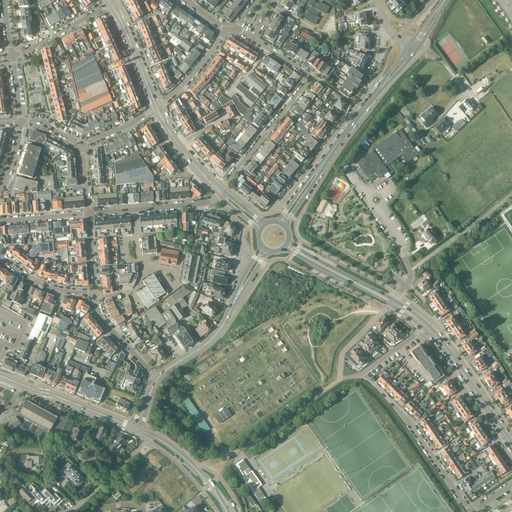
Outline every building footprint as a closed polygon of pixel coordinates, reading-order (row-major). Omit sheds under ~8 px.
[(62,0),(59,0),(62,3),(63,4),(62,6),(59,8),(61,10),(65,18),(70,15),(72,13),(71,10),(68,7),(67,6),(64,1),(63,1),(62,0)] [(85,0),(82,2),(81,3),(85,8),(85,7),(86,9),(94,3),(93,2),(93,1),(93,0),(85,0)] [(131,8),(131,9),(139,5),(138,2),(142,0),(143,1),(144,0),(136,0),(129,4),(129,5),(130,8),(131,8)] [(162,0),(159,5),(163,8),(169,0),(168,0),(162,0)] [(223,15),(230,21),(247,0),(235,0),(235,1),(231,6),(225,13),(223,15)] [(293,4),(285,0),(284,0),(284,2),(283,2),(281,4),(282,5),(285,6),(284,8),(288,10),(289,7),(292,8),(292,7),(294,5),(293,4)] [(311,23),(315,25),(318,19),(319,19),(316,17),(319,11),(322,13),(322,12),(325,14),(328,8),(329,8),(319,2),(318,4),(311,0),(308,6),(309,5),(312,7),(308,13),(308,12),(304,20),(304,19),(311,23)] [(492,0),(494,1),(494,2),(495,1),(496,4),(496,5),(497,6),(498,6),(498,7),(500,10),(502,13),(504,16),(506,18),(508,22),(509,23),(508,23),(510,25),(511,25),(511,26),(511,27),(511,28),(511,6),(507,0),(492,0)] [(168,1),(164,8),(162,11),(165,13),(165,12),(167,14),(174,5),(168,1)] [(406,6),(403,2),(396,7),(397,9),(398,12),(399,11),(400,12),(406,6)] [(133,13),(134,14),(142,10),(139,5),(131,9),(132,9),(131,10),(133,13)] [(293,12),(298,15),(301,9),(298,7),(294,5),(292,7),(295,9),(293,12)] [(146,8),(142,10),(134,14),(134,15),(135,18),(136,18),(136,19),(138,18),(139,20),(142,18),(141,17),(144,15),(143,12),(147,10),(149,12),(152,10),(149,6),(146,8)] [(173,15),(176,17),(181,11),(177,7),(173,12),(175,14),(173,15)] [(59,8),(54,11),(56,13),(60,21),(65,18),(61,10),(59,8)] [(186,14),(181,11),(176,17),(181,21),(186,14)] [(56,13),(50,16),(55,24),(60,21),(56,13)] [(162,24),(165,19),(167,18),(160,13),(159,14),(158,16),(159,17),(162,24)] [(186,24),(187,22),(190,17),(186,14),(181,21),(186,24)] [(274,19),(280,23),(283,18),(277,14),(274,19)] [(50,16),(45,19),(50,27),(55,24),(50,16)] [(195,21),(190,17),(187,22),(191,26),(195,21)] [(97,28),(98,28),(106,24),(105,22),(105,21),(104,19),(103,19),(95,22),(97,26),(96,26),(97,28)] [(140,27),(140,28),(148,24),(146,19),(138,23),(138,24),(139,27),(140,27)] [(271,24),(277,28),(280,23),(274,19),(271,24)] [(366,19),(355,21),(356,26),(357,25),(357,28),(367,26),(366,19)] [(200,24),(195,21),(191,26),(196,29),(200,24)] [(106,24),(98,28),(100,33),(108,29),(107,27),(108,27),(106,24)] [(142,33),(150,30),(152,29),(150,24),(148,24),(140,28),(140,29),(141,32),(142,33)] [(195,31),(199,34),(204,27),(200,24),(196,29),(195,31)] [(271,24),(268,29),(274,33),(277,28),(271,24)] [(177,26),(173,33),(177,36),(177,34),(181,28),(177,26)] [(206,28),(204,27),(199,34),(197,38),(198,39),(198,38),(199,39),(202,34),(205,36),(209,30),(206,28)] [(31,36),(31,28),(30,28),(22,29),(23,37),(24,37),(27,37),(27,36),(31,36)] [(312,35),(301,28),(298,34),(309,40),(312,35)] [(109,29),(108,29),(100,33),(101,36),(100,36),(101,38),(102,38),(110,34),(109,32),(110,32),(109,29)] [(267,40),(273,43),(275,39),(272,37),(274,33),(268,29),(264,36),(268,38),(267,40)] [(78,31),(76,32),(80,40),(83,39),(85,43),(87,42),(81,30),(79,31),(78,31)] [(144,37),(144,38),(152,35),(150,30),(142,33),(142,34),(143,37),(144,37)] [(209,30),(205,36),(204,37),(209,41),(211,39),(210,38),(214,34),(212,33),(212,32),(209,30)] [(176,46),(179,44),(188,51),(193,45),(190,43),(184,38),(181,41),(181,40),(169,31),(167,36),(171,39),(169,42),(176,46)] [(71,35),(77,45),(78,48),(83,45),(80,40),(76,32),(73,34),(71,35)] [(355,33),(355,37),(358,37),(357,43),(368,44),(369,38),(368,38),(368,34),(361,33),(359,33),(355,33)] [(111,34),(110,34),(102,38),(103,40),(103,41),(104,43),(112,39),(112,37),(111,34)] [(66,37),(71,45),(73,44),(74,46),(75,46),(77,45),(71,35),(69,36),(66,37)] [(154,40),(152,35),(144,38),(144,39),(145,42),(146,43),(154,40)] [(71,45),(66,37),(63,39),(63,40),(61,41),(67,50),(72,48),(71,45)] [(228,37),(225,43),(226,44),(225,45),(230,48),(235,40),(233,39),(231,37),(231,38),(230,37),(229,38),(228,37)] [(113,39),(112,39),(104,43),(106,46),(101,48),(102,49),(101,49),(101,50),(107,48),(115,44),(114,42),(113,39)] [(148,47),(148,48),(156,45),(154,40),(146,43),(146,44),(146,45),(147,47),(148,47)] [(230,48),(229,50),(234,53),(235,51),(240,43),(239,43),(239,42),(237,41),(235,40),(230,48)] [(288,51),(289,52),(290,52),(296,44),(297,42),(294,40),(293,41),(292,41),(290,43),(286,49),(288,50),(288,51)] [(150,53),(158,50),(157,47),(160,46),(160,43),(156,45),(148,48),(148,49),(148,50),(149,53),(150,53)] [(240,43),(235,51),(239,54),(244,46),(242,45),(243,44),(240,43),(240,44),(240,43)] [(109,52),(117,49),(116,47),(117,47),(115,44),(107,48),(109,52)] [(290,52),(295,55),(300,47),(300,46),(296,44),(290,52)] [(244,57),(249,49),(248,48),(246,47),(244,46),(239,54),(244,57)] [(299,58),(303,51),(300,50),(301,48),(300,47),(295,55),(296,56),(298,58),(298,57),(299,58)] [(182,54),(181,54),(175,49),(175,48),(173,50),(181,57),(182,54)] [(340,53),(330,48),(329,50),(333,54),(338,57),(338,58),(340,53)] [(117,49),(109,52),(109,53),(107,53),(109,59),(111,58),(119,54),(118,52),(119,52),(118,49),(117,49)] [(160,49),(158,50),(150,53),(150,54),(150,55),(151,58),(152,57),(152,58),(162,54),(160,49)] [(190,53),(196,59),(200,54),(193,49),(190,53)] [(250,49),(249,49),(244,57),(249,59),(254,52),(252,51),(252,50),(250,49)] [(312,52),(310,51),(308,53),(307,52),(306,53),(303,51),(299,58),(301,59),(304,60),(307,55),(309,56),(312,52)] [(249,59),(254,62),(258,55),(258,54),(256,52),(255,53),(254,52),(249,59)] [(355,52),(353,55),(357,57),(356,60),(365,64),(367,58),(360,54),(358,54),(355,52)] [(186,58),(193,63),(194,61),(195,62),(197,59),(196,59),(190,53),(186,58)] [(84,59),(80,61),(72,66),(79,99),(80,103),(83,113),(84,114),(87,112),(112,101),(99,69),(100,69),(98,64),(97,64),(93,54),(89,56),(84,59)] [(119,54),(111,58),(112,61),(109,62),(109,63),(110,64),(122,59),(121,57),(120,54),(119,54)] [(164,59),(162,54),(152,58),(153,59),(152,60),(153,63),(154,63),(164,59)] [(313,66),(317,60),(318,58),(312,54),(309,59),(310,60),(308,63),(310,65),(312,66),(313,66)] [(226,62),(217,56),(215,59),(215,60),(214,61),(221,66),(222,67),(226,62)] [(266,67),(270,60),(270,59),(268,57),(268,58),(265,56),(264,58),(261,64),(259,66),(262,68),(264,66),(266,67)] [(184,63),(189,67),(190,67),(192,65),(191,65),(193,63),(186,58),(183,62),(184,63)] [(312,67),(316,70),(322,62),(323,60),(320,58),(319,61),(317,60),(313,66),(312,67)] [(353,58),(350,64),(353,65),(355,66),(354,68),(356,70),(359,71),(360,69),(362,70),(365,64),(356,60),(353,58)] [(271,70),(276,63),(275,62),(273,60),(273,61),(270,60),(266,67),(271,70)] [(326,63),(326,64),(320,73),(320,74),(321,74),(322,75),(323,75),(325,76),(327,72),(328,73),(330,74),(334,69),(338,64),(340,62),(337,60),(332,67),(326,63)] [(221,66),(214,61),(213,62),(212,62),(210,65),(217,71),(221,66)] [(320,73),(326,64),(322,62),(316,70),(316,71),(317,72),(318,72),(319,73),(320,73)] [(184,74),(189,67),(184,63),(179,70),(184,74)] [(276,63),(271,70),(275,72),(274,73),(274,74),(276,76),(281,70),(279,69),(280,67),(280,68),(281,66),(278,65),(278,63),(276,63)] [(157,70),(158,72),(166,69),(164,64),(156,67),(156,68),(155,68),(156,70),(157,70)] [(217,71),(210,65),(208,68),(208,69),(208,70),(214,75),(217,71)] [(115,76),(116,76),(127,71),(126,70),(126,69),(125,66),(125,67),(124,66),(113,71),(115,76)] [(159,77),(160,77),(168,74),(167,71),(172,69),(174,68),(173,66),(170,67),(166,69),(158,72),(158,74),(158,75),(159,76),(159,77)] [(285,67),(281,71),(283,73),(284,71),(289,75),(292,72),(285,67)] [(350,76),(349,77),(357,83),(358,82),(358,81),(361,77),(351,69),(347,74),(350,76)] [(214,75),(208,70),(207,71),(206,71),(203,74),(210,80),(214,75)] [(120,80),(129,76),(128,75),(129,74),(127,72),(127,71),(116,76),(117,78),(116,79),(116,81),(120,80)] [(253,87),(250,90),(258,97),(261,93),(267,86),(262,82),(262,81),(252,72),(245,80),(253,87)] [(292,74),(288,79),(294,84),(294,83),(295,83),(296,82),(296,81),(299,78),(297,76),(295,74),(292,72),(292,73),(292,74)] [(161,81),(162,82),(170,79),(168,74),(160,77),(160,78),(160,79),(160,80),(161,81)] [(210,80),(203,74),(201,77),(201,78),(201,79),(207,84),(210,80)] [(122,85),(131,81),(130,80),(131,79),(129,77),(129,76),(120,80),(122,85)] [(291,88),(282,81),(277,76),(275,79),(283,85),(282,87),(288,91),(289,90),(289,89),(291,88)] [(356,83),(357,83),(349,77),(349,78),(347,77),(346,79),(345,81),(356,90),(359,86),(356,83)] [(170,79),(162,82),(162,84),(162,85),(163,87),(164,87),(164,88),(165,90),(171,88),(170,86),(172,85),(170,79)] [(207,84),(201,79),(199,80),(198,80),(196,82),(203,88),(205,90),(209,86),(207,84)] [(286,81),(283,79),(282,81),(291,88),(292,86),(293,85),(293,84),(294,84),(288,79),(286,81)] [(274,80),(269,87),(274,91),(276,89),(278,91),(280,89),(275,85),(277,82),(274,80)] [(131,81),(122,85),(120,86),(122,91),(124,90),(133,87),(132,85),(133,85),(131,82),(131,81)] [(356,91),(356,90),(345,81),(345,82),(346,82),(345,82),(344,81),(344,82),(343,84),(342,86),(351,93),(352,92),(353,92),(355,90),(356,91)] [(203,88),(196,82),(193,86),(193,87),(199,92),(203,88)] [(316,82),(313,86),(320,92),(321,92),(322,93),(325,89),(316,82)] [(319,94),(320,92),(313,86),(310,90),(320,98),(321,96),(319,94)] [(351,93),(342,86),(342,87),(341,86),(340,86),(339,88),(338,91),(339,91),(338,92),(348,99),(351,94),(351,93)] [(133,87),(124,90),(125,93),(122,94),(123,96),(124,96),(135,92),(134,90),(135,90),(134,87),(133,87)] [(189,90),(195,97),(199,92),(193,87),(192,88),(190,88),(189,90)] [(287,92),(288,91),(282,87),(280,89),(278,91),(284,96),(285,94),(286,94),(287,93),(287,92)] [(135,92),(124,96),(126,101),(128,100),(137,97),(136,95),(137,95),(136,92),(135,92)] [(310,103),(311,104),(313,101),(312,101),(315,97),(311,94),(309,96),(307,94),(306,96),(305,96),(304,97),(303,98),(310,103)] [(276,106),(276,105),(277,106),(278,104),(279,103),(280,100),(275,95),(270,101),(276,106)] [(204,102),(206,99),(203,96),(200,99),(203,103),(202,104),(206,108),(208,106),(204,102)] [(129,106),(139,102),(138,100),(139,100),(138,97),(137,97),(128,100),(129,103),(128,104),(129,106)] [(208,102),(206,99),(204,102),(208,106),(211,103),(215,109),(220,106),(216,101),(214,99),(213,100),(211,98),(208,102)] [(226,99),(221,106),(222,107),(226,104),(229,100),(227,98),(226,99)] [(307,107),(310,103),(303,98),(303,99),(302,100),(302,101),(301,102),(307,107)] [(326,98),(322,100),(324,102),(323,104),(327,107),(330,103),(326,100),(326,98)] [(333,101),(330,105),(333,108),(335,105),(341,110),(341,109),(342,109),(343,107),(345,104),(343,102),(344,101),(342,99),(341,100),(339,99),(336,103),(333,101)] [(468,99),(459,108),(463,112),(467,108),(470,112),(475,107),(468,99)] [(174,110),(182,106),(184,104),(182,101),(181,102),(179,100),(173,103),(173,104),(171,105),(172,107),(171,107),(173,110),(173,109),(174,110)] [(231,106),(234,105),(234,104),(232,101),(226,104),(228,108),(225,110),(228,114),(227,114),(230,118),(231,118),(232,119),(237,116),(236,115),(231,106)] [(275,107),(276,106),(270,101),(267,105),(272,110),(274,109),(274,108),(275,107)] [(139,102),(129,106),(130,110),(129,110),(130,112),(127,113),(129,116),(132,114),(132,113),(134,111),(138,109),(138,108),(141,107),(140,105),(141,105),(140,102),(139,102)] [(307,107),(301,102),(299,104),(298,106),(297,105),(297,106),(303,111),(307,107)] [(259,108),(254,105),(252,107),(254,108),(258,112),(266,118),(267,117),(268,116),(269,115),(269,114),(263,109),(261,112),(258,110),(259,108)] [(271,112),(272,110),(267,105),(263,109),(269,114),(270,113),(271,112)] [(182,106),(174,110),(174,111),(175,114),(176,113),(177,115),(187,109),(185,107),(183,108),(182,106)] [(303,111),(297,106),(296,106),(297,107),(296,108),(296,109),(294,111),(300,115),(303,111)] [(428,111),(421,116),(422,117),(422,116),(426,121),(423,123),(427,128),(434,122),(432,119),(437,115),(431,108),(430,108),(431,108),(428,111)] [(180,119),(187,115),(189,114),(187,109),(177,115),(177,116),(178,118),(179,118),(180,119)] [(215,111),(204,118),(202,119),(206,124),(218,117),(215,111)] [(249,111),(243,118),(247,121),(249,119),(248,119),(252,113),(249,111)] [(258,112),(257,114),(259,115),(257,117),(263,122),(263,121),(264,121),(265,120),(266,118),(258,112)] [(327,116),(322,112),(318,117),(326,122),(328,120),(332,122),(333,122),(334,120),(334,119),(336,116),(330,112),(327,116)] [(108,125),(113,123),(110,115),(107,116),(106,113),(104,114),(105,117),(108,125)] [(115,113),(110,115),(113,123),(118,121),(115,113)] [(311,117),(308,115),(305,113),(304,114),(307,116),(303,121),(301,119),(297,125),(302,129),(307,124),(306,123),(311,117)] [(187,115),(180,119),(180,120),(179,121),(181,123),(182,123),(183,124),(183,125),(190,120),(192,119),(189,114),(187,115)] [(263,122),(257,117),(252,123),(258,128),(260,126),(261,125),(262,124),(262,123),(263,122)] [(247,122),(247,121),(243,118),(241,121),(238,124),(242,127),(244,124),(246,121),(247,122)] [(291,128),(293,129),(295,127),(292,125),(294,123),(287,118),(286,119),(286,118),(284,120),(285,121),(284,122),(291,128)] [(74,131),(79,120),(80,119),(78,119),(76,122),(73,121),(69,129),(74,131)] [(443,119),(435,125),(440,131),(442,134),(450,127),(448,124),(443,119)] [(74,131),(79,133),(83,125),(80,124),(81,122),(81,121),(79,120),(74,131)] [(191,123),(190,120),(183,125),(183,124),(182,125),(184,128),(185,129),(192,125),(195,123),(194,121),(191,123)] [(218,125),(217,125),(221,131),(224,129),(225,132),(229,129),(230,132),(232,130),(235,126),(232,122),(228,124),(226,120),(222,123),(222,122),(218,124),(218,125)] [(317,129),(324,134),(327,129),(327,128),(327,129),(325,128),(327,125),(328,126),(321,121),(318,125),(319,126),(317,129)] [(280,126),(288,133),(290,131),(291,132),(293,129),(291,128),(284,122),(282,124),(282,123),(280,125),(281,126),(280,126)] [(308,129),(311,125),(308,122),(307,124),(302,129),(306,132),(308,131),(306,129),(306,128),(308,129)] [(90,133),(95,131),(91,123),(86,125),(90,133)] [(233,131),(232,132),(234,133),(235,131),(236,132),(238,130),(239,131),(241,129),(241,128),(242,127),(238,124),(233,131)] [(83,135),(90,133),(86,125),(84,126),(83,125),(79,133),(83,135)] [(145,135),(152,131),(152,130),(152,129),(151,128),(150,127),(149,125),(140,130),(142,134),(144,133),(145,135)] [(192,125),(185,129),(184,130),(185,130),(184,131),(186,133),(187,133),(187,135),(190,133),(190,134),(192,133),(197,130),(196,127),(194,128),(192,125)] [(245,129),(252,135),(253,135),(254,133),(255,131),(250,126),(248,125),(245,129)] [(277,131),(285,137),(288,133),(280,126),(280,127),(279,127),(278,129),(277,131)] [(243,134),(249,139),(249,138),(250,139),(251,137),(252,135),(245,129),(243,128),(242,130),(245,132),(243,134)] [(302,129),(297,135),(299,137),(300,137),(303,134),(309,139),(306,143),(312,148),(313,147),(313,148),(315,146),(315,145),(316,143),(310,138),(312,137),(306,132),(302,129)] [(320,139),(323,134),(324,134),(317,129),(314,133),(312,132),(310,135),(312,136),(316,140),(318,137),(320,139)] [(414,148),(401,130),(400,129),(372,150),(373,152),(356,163),(368,179),(374,174),(375,175),(376,174),(379,178),(388,172),(390,175),(393,172),(391,169),(393,168),(391,164),(403,155),(405,157),(402,159),(406,164),(419,155),(417,153),(420,151),(417,146),(414,148)] [(153,132),(152,131),(145,135),(144,136),(147,142),(156,137),(154,135),(155,134),(154,132),(153,132)] [(274,134),(274,135),(280,140),(282,138),(283,139),(284,138),(285,138),(286,138),(285,137),(277,131),(276,132),(275,132),(274,134)] [(31,140),(30,140),(44,145),(47,139),(45,138),(46,136),(43,134),(43,135),(36,134),(35,133),(33,134),(32,135),(33,136),(31,140)] [(248,140),(249,139),(243,134),(240,138),(246,143),(247,142),(248,141),(249,140),(248,140)] [(196,142),(194,143),(199,148),(199,149),(200,150),(201,150),(208,144),(209,143),(202,135),(194,140),(196,142)] [(278,145),(280,144),(282,142),(280,140),(274,135),(273,135),(271,137),(272,137),(270,139),(278,145)] [(131,136),(126,138),(131,149),(136,147),(131,136)] [(157,139),(156,137),(147,142),(145,143),(149,149),(159,143),(159,142),(159,141),(158,139),(157,139)] [(234,141),(235,141),(236,142),(242,147),(243,146),(244,146),(244,145),(246,143),(240,138),(238,137),(234,141)] [(128,146),(129,149),(130,151),(132,150),(131,149),(126,138),(122,140),(125,147),(128,146)] [(47,154),(53,142),(48,139),(44,148),(46,150),(44,152),(47,154)] [(242,147),(236,142),(234,145),(231,143),(229,141),(227,143),(228,144),(228,145),(233,149),(237,152),(239,150),(240,150),(241,150),(242,148),(242,147)] [(54,142),(53,142),(47,154),(49,155),(51,152),(53,153),(54,151),(57,144),(57,143),(55,142),(54,142)] [(120,152),(121,151),(117,142),(113,144),(116,151),(119,150),(120,152)] [(265,146),(271,150),(274,146),(268,142),(267,143),(266,144),(265,145),(265,146)] [(42,148),(26,143),(25,144),(16,173),(35,180),(41,159),(39,159),(42,148)] [(201,150),(205,155),(212,149),(214,148),(209,143),(208,144),(201,150)] [(312,149),(312,148),(306,143),(302,147),(309,153),(310,151),(311,150),(312,149)] [(62,153),(65,148),(57,144),(54,151),(57,153),(57,154),(55,154),(53,158),(54,159),(57,156),(58,154),(59,155),(60,152),(62,153)] [(111,155),(112,155),(108,146),(107,146),(106,146),(103,147),(104,147),(103,148),(105,152),(106,154),(107,155),(110,153),(111,155)] [(161,146),(152,153),(154,155),(152,157),(153,159),(155,157),(164,151),(163,149),(163,148),(162,147),(161,147),(161,146)] [(263,148),(262,150),(270,157),(272,154),(269,152),(271,150),(265,146),(264,146),(263,148)] [(227,149),(230,151),(232,153),(232,156),(233,158),(237,154),(232,150),(228,147),(227,149)] [(307,155),(309,153),(302,147),(298,152),(305,157),(306,156),(307,156),(307,155)] [(66,155),(66,158),(74,158),(74,152),(65,148),(62,153),(66,155)] [(212,149),(205,155),(207,157),(207,158),(208,159),(209,159),(209,160),(218,152),(214,148),(212,149)] [(142,152),(138,155),(141,159),(149,153),(147,150),(143,153),(142,152)] [(259,153),(258,154),(264,159),(266,160),(268,158),(269,159),(270,157),(262,150),(261,151),(260,151),(259,152),(259,153)] [(165,151),(164,151),(155,157),(158,162),(160,161),(167,155),(166,154),(166,153),(165,152),(165,151)] [(233,158),(232,156),(232,153),(230,151),(228,153),(224,158),(220,163),(219,162),(216,166),(218,167),(217,168),(219,170),(220,170),(223,172),(234,159),(233,158)] [(224,158),(218,152),(209,160),(214,165),(215,165),(216,166),(219,162),(220,163),(224,158)] [(305,157),(298,152),(296,154),(295,153),(293,156),(301,162),(303,160),(305,158),(304,158),(305,157)] [(261,163),(264,159),(258,154),(256,156),(257,156),(255,158),(261,163)] [(136,183),(143,183),(145,182),(152,182),(153,182),(153,179),(153,176),(141,159),(138,155),(114,165),(116,185),(129,184),(131,184),(136,183)] [(167,155),(160,161),(162,164),(158,166),(159,168),(163,166),(171,160),(169,158),(170,157),(169,156),(168,156),(167,155)] [(253,161),(252,162),(258,167),(261,163),(255,158),(254,159),(253,159),(252,161),(253,161)] [(171,160),(163,166),(165,168),(161,171),(162,172),(174,164),(173,163),(173,162),(172,161),(171,160)] [(291,161),(287,165),(294,171),(295,170),(295,169),(296,168),(298,166),(291,161)] [(249,165),(249,166),(255,171),(256,169),(258,170),(260,168),(258,167),(252,162),(251,163),(250,163),(249,165)] [(174,164),(162,172),(164,174),(164,175),(167,172),(168,172),(167,173),(168,176),(171,175),(175,172),(178,170),(177,169),(178,169),(177,168),(177,167),(176,165),(175,165),(174,164)] [(293,171),(294,171),(287,165),(283,170),(290,175),(291,173),(292,173),(293,172),(293,171)] [(253,173),(255,171),(249,166),(248,166),(247,167),(247,168),(246,170),(253,176),(254,174),(253,173)] [(290,176),(290,175),(283,170),(281,173),(277,169),(275,171),(286,180),(288,178),(289,178),(289,177),(290,176)] [(285,182),(286,180),(275,171),(273,173),(278,177),(276,179),(282,185),(283,184),(283,185),(285,182)] [(50,191),(56,191),(57,190),(56,175),(49,176),(50,191)] [(240,188),(244,182),(245,182),(242,179),(243,177),(241,175),(234,183),(237,185),(237,186),(239,188),(239,187),(240,187),(240,188)] [(246,180),(250,183),(252,180),(257,184),(258,183),(249,176),(248,178),(246,180)] [(7,194),(17,194),(24,193),(27,193),(31,193),(30,188),(36,188),(38,183),(29,180),(28,181),(18,177),(17,179),(15,178),(14,185),(11,184),(7,193),(7,194)] [(281,187),(282,185),(276,179),(272,184),(278,189),(279,189),(280,188),(280,187),(281,187)] [(158,190),(161,189),(160,181),(157,181),(153,182),(152,182),(153,184),(157,184),(158,190)] [(202,193),(197,187),(190,181),(191,199),(195,198),(195,197),(197,197),(198,197),(202,193)] [(242,192),(248,185),(244,182),(240,188),(240,187),(239,188),(240,189),(240,190),(242,192)] [(278,190),(278,189),(272,184),(270,187),(268,185),(265,189),(269,192),(270,190),(275,194),(276,192),(277,192),(279,191),(278,190)] [(250,187),(248,185),(242,192),(245,194),(246,194),(247,195),(252,189),(250,187)] [(256,187),(252,192),(267,204),(267,205),(269,203),(268,202),(269,201),(268,200),(269,199),(267,197),(266,198),(262,195),(261,197),(260,197),(261,196),(259,194),(258,195),(256,193),(260,190),(256,187)] [(38,198),(37,192),(35,192),(36,201),(32,201),(33,212),(39,212),(38,208),(41,208),(40,202),(40,198),(38,198)] [(264,208),(267,204),(252,192),(248,197),(254,202),(255,201),(260,205),(259,205),(263,208),(263,207),(264,208)] [(25,213),(24,193),(17,194),(18,199),(20,199),(20,198),(22,198),(22,203),(19,204),(20,214),(25,213)] [(322,200),(317,211),(324,215),(330,204),(322,200)] [(207,215),(208,215),(206,214),(204,213),(204,214),(202,213),(199,221),(205,223),(207,215)] [(207,215),(205,223),(204,225),(206,226),(207,223),(210,224),(213,217),(212,216),(210,215),(209,216),(207,215)] [(215,228),(216,226),(218,218),(216,218),(216,217),(214,216),(213,217),(210,224),(209,227),(215,228)] [(64,234),(62,222),(52,223),(53,229),(54,229),(55,235),(64,234)] [(234,233),(236,230),(237,230),(237,229),(236,229),(230,225),(229,224),(229,225),(225,231),(224,232),(225,232),(231,236),(231,237),(232,237),(232,236),(232,235),(233,235),(234,234),(234,233)] [(423,233),(428,239),(430,238),(432,240),(433,243),(433,244),(439,239),(435,234),(435,233),(434,234),(429,229),(423,233),(423,234),(423,233)] [(221,248),(223,248),(232,250),(232,249),(233,249),(234,246),(233,245),(233,244),(224,242),(225,239),(222,238),(219,237),(218,244),(221,245),(221,248)] [(53,243),(37,244),(38,253),(49,252),(49,251),(54,251),(53,249),(53,243)] [(17,249),(19,247),(11,247),(10,249),(9,248),(6,252),(12,256),(17,249)] [(17,249),(12,256),(16,259),(21,252),(19,251),(17,249)] [(31,255),(31,256),(24,265),(28,268),(33,262),(30,260),(33,257),(34,258),(38,253),(34,251),(31,255)] [(25,256),(21,252),(16,259),(20,262),(25,256)] [(24,265),(31,256),(31,255),(29,254),(27,257),(25,256),(20,262),(24,265),(23,265),(24,265)] [(33,262),(28,268),(29,269),(29,270),(31,271),(32,271),(33,272),(36,267),(35,266),(39,261),(36,259),(33,262)] [(215,268),(228,271),(230,263),(216,260),(215,268)] [(59,274),(62,265),(60,264),(59,267),(57,272),(55,272),(52,279),(57,281),(59,274)] [(61,282),(64,275),(62,274),(65,265),(62,264),(62,265),(59,274),(57,281),(61,282)] [(130,274),(132,274),(138,276),(137,264),(129,265),(130,274)] [(45,269),(46,269),(46,267),(41,265),(40,267),(39,271),(38,274),(38,275),(43,276),(45,269)] [(110,270),(115,270),(114,267),(101,268),(101,271),(100,271),(101,273),(101,274),(101,275),(106,274),(106,277),(112,276),(111,273),(111,274),(111,273),(110,273),(110,270)] [(5,270),(0,275),(0,278),(2,280),(9,273),(5,270)] [(211,270),(210,276),(214,277),(213,282),(217,283),(216,285),(220,286),(221,284),(225,285),(227,279),(223,278),(224,273),(211,270)] [(426,271),(422,275),(428,280),(431,277),(426,271)] [(12,277),(9,273),(2,280),(6,284),(0,289),(3,292),(4,293),(8,285),(12,277)] [(133,287),(138,276),(132,274),(130,274),(124,275),(120,275),(120,278),(120,282),(121,285),(128,284),(133,287)] [(153,275),(142,282),(146,287),(137,293),(140,299),(141,298),(147,308),(159,301),(157,298),(165,293),(153,275)] [(18,279),(12,277),(8,285),(14,288),(15,285),(17,280),(18,279)] [(434,287),(442,280),(440,278),(432,285),(434,287)] [(422,289),(425,292),(431,285),(425,280),(419,286),(420,286),(420,287),(421,288),(422,289)] [(16,291),(11,301),(21,306),(26,295),(23,293),(25,289),(26,290),(28,285),(24,283),(21,282),(20,282),(18,286),(18,287),(19,288),(19,289),(19,290),(18,292),(16,291)] [(209,296),(207,298),(211,300),(212,296),(215,296),(216,298),(218,297),(222,298),(223,298),(224,290),(225,290),(224,289),(224,290),(221,289),(220,288),(221,286),(220,286),(216,285),(209,284),(208,289),(210,290),(209,294),(208,295),(209,296)] [(31,299),(35,289),(31,287),(29,292),(28,294),(29,295),(27,299),(31,300),(31,299)] [(432,294),(429,296),(431,299),(431,300),(432,301),(433,302),(440,297),(441,296),(439,293),(440,292),(437,288),(431,292),(432,294)] [(36,300),(40,291),(39,290),(38,290),(37,290),(35,289),(31,299),(33,300),(34,299),(36,300)] [(40,291),(36,300),(41,302),(45,293),(43,292),(42,292),(41,291),(40,291)] [(187,305),(192,309),(199,294),(192,291),(191,293),(192,294),(187,304),(187,305)] [(51,296),(47,294),(40,311),(50,315),(54,306),(51,304),(54,297),(54,296),(51,295),(51,296)] [(440,297),(433,302),(433,303),(434,305),(435,305),(436,306),(451,296),(449,294),(442,299),(440,297)] [(106,305),(116,301),(122,299),(120,295),(115,297),(115,298),(112,299),(111,297),(108,298),(107,298),(104,299),(104,300),(106,305)] [(125,308),(130,306),(131,305),(127,296),(126,296),(126,298),(122,300),(125,308)] [(185,316),(171,296),(165,300),(179,320),(185,316)] [(438,310),(439,311),(447,306),(445,303),(452,298),(451,296),(436,306),(437,308),(437,309),(437,310),(438,310)] [(7,300),(4,298),(2,303),(9,307),(10,304),(6,302),(7,300)] [(70,300),(64,298),(61,306),(66,308),(70,300)] [(70,299),(70,300),(66,308),(66,309),(72,311),(76,302),(70,299)] [(81,311),(84,304),(85,304),(79,301),(75,309),(81,311)] [(107,310),(115,307),(114,304),(116,303),(116,301),(106,305),(107,310)] [(203,310),(202,310),(211,317),(215,313),(217,311),(217,310),(217,309),(209,302),(205,307),(202,305),(200,308),(203,310)] [(90,307),(84,304),(81,311),(86,314),(88,311),(89,311),(90,308),(89,308),(90,307)] [(26,311),(25,313),(28,314),(31,316),(35,317),(38,310),(33,308),(33,306),(31,305),(30,309),(27,307),(26,311)] [(115,307),(107,310),(109,314),(118,311),(122,309),(122,306),(116,309),(115,307)] [(447,306),(439,311),(439,312),(439,313),(440,313),(442,316),(450,311),(447,306)] [(153,328),(156,334),(160,332),(160,331),(161,330),(160,329),(158,329),(158,328),(166,323),(168,327),(175,323),(175,319),(168,310),(161,315),(155,307),(144,313),(153,328)] [(130,310),(127,312),(125,313),(117,318),(114,320),(115,323),(116,325),(117,325),(117,326),(125,321),(123,318),(127,316),(127,317),(132,313),(130,310)] [(47,332),(50,325),(52,319),(39,314),(33,328),(41,332),(46,334),(47,332)] [(87,324),(92,319),(91,318),(92,318),(89,314),(82,319),(85,322),(83,323),(85,326),(87,324)] [(447,324),(448,325),(449,326),(450,326),(457,322),(456,321),(457,321),(454,315),(446,321),(448,323),(447,324)] [(52,319),(50,325),(53,327),(55,328),(57,329),(61,320),(54,317),(52,319)] [(58,329),(62,331),(70,335),(73,326),(72,325),(72,324),(73,323),(72,322),(70,321),(71,320),(69,319),(63,317),(61,320),(57,329),(58,329)] [(378,322),(374,326),(375,327),(376,328),(374,330),(378,333),(380,331),(380,332),(388,323),(387,321),(387,320),(386,319),(385,318),(384,317),(381,321),(380,321),(378,322)] [(90,328),(96,323),(93,320),(92,319),(87,324),(85,326),(86,328),(88,326),(90,328)] [(131,334),(139,329),(137,326),(140,324),(137,320),(128,325),(129,328),(128,329),(128,330),(129,333),(130,333),(131,334)] [(199,324),(200,326),(203,330),(204,330),(206,333),(212,330),(204,320),(199,324)] [(457,322),(450,326),(450,327),(450,328),(451,329),(453,331),(464,323),(462,321),(458,324),(457,322)] [(94,333),(100,328),(99,326),(96,323),(90,328),(92,331),(90,332),(92,335),(94,333)] [(169,335),(177,330),(179,328),(175,323),(168,327),(163,330),(164,333),(167,331),(169,335)] [(464,323),(453,331),(454,332),(453,333),(454,334),(455,334),(456,335),(463,331),(461,328),(465,325),(464,323)] [(384,334),(389,339),(397,330),(396,328),(396,327),(395,327),(394,326),(394,325),(393,325),(389,329),(389,328),(387,330),(387,331),(384,334)] [(203,330),(200,326),(195,330),(201,337),(206,333),(204,330),(203,330)] [(179,328),(177,330),(179,333),(174,336),(184,349),(194,342),(183,327),(182,328),(181,327),(179,328)] [(98,337),(104,332),(101,328),(101,329),(100,328),(94,333),(92,335),(94,336),(96,335),(98,337)] [(131,337),(133,339),(133,340),(136,339),(138,341),(147,336),(144,331),(142,333),(139,329),(131,334),(132,336),(131,337)] [(399,331),(397,330),(389,339),(393,343),(397,340),(399,338),(403,334),(402,333),(400,332),(400,331),(399,331)] [(64,339),(76,344),(76,342),(78,338),(70,335),(62,331),(59,337),(55,347),(61,349),(65,341),(63,340),(64,339)] [(463,331),(456,335),(456,336),(457,338),(459,340),(464,337),(465,339),(468,337),(465,333),(464,333),(463,331)] [(38,339),(31,353),(36,355),(46,334),(41,332),(38,339)] [(365,340),(375,349),(379,344),(375,341),(376,340),(374,338),(373,339),(369,335),(368,336),(367,337),(366,338),(367,338),(365,340)] [(102,350),(112,341),(111,340),(111,341),(108,338),(107,336),(104,340),(102,338),(97,342),(95,344),(98,345),(100,347),(101,346),(103,348),(102,349),(102,350)] [(78,338),(76,342),(87,347),(89,344),(89,343),(87,342),(83,340),(78,338)] [(26,342),(25,345),(24,348),(23,349),(28,351),(31,342),(27,340),(26,342)] [(370,353),(375,349),(365,340),(364,341),(363,341),(362,342),(361,343),(360,344),(370,353)] [(475,345),(475,346),(477,345),(476,343),(473,345),(470,340),(463,345),(464,348),(464,349),(465,350),(466,350),(466,351),(475,345)] [(106,354),(115,345),(115,344),(114,345),(112,342),(112,341),(102,350),(103,351),(105,350),(106,352),(105,353),(106,354)] [(76,342),(76,344),(74,348),(85,352),(84,353),(88,355),(91,348),(87,347),(76,342)] [(419,361),(419,362),(428,355),(421,344),(409,352),(417,363),(419,361)] [(116,346),(116,345),(115,345),(106,354),(107,355),(109,354),(110,356),(118,349),(116,346)] [(475,345),(466,351),(467,352),(468,354),(470,356),(477,351),(476,349),(475,349),(473,347),(475,346),(475,345)] [(154,354),(153,355),(156,359),(157,359),(159,361),(160,360),(161,361),(162,361),(164,359),(164,358),(164,357),(165,356),(159,347),(152,352),(154,354)] [(21,353),(21,355),(19,358),(24,360),(28,351),(23,349),(22,351),(21,353)] [(353,354),(351,356),(353,359),(353,360),(355,362),(356,362),(361,366),(361,365),(362,365),(364,362),(364,363),(364,362),(363,361),(365,358),(362,355),(359,352),(355,349),(355,350),(353,352),(352,352),(352,353),(353,354)] [(29,378),(34,380),(36,377),(41,379),(42,379),(41,378),(45,369),(41,367),(46,355),(44,352),(45,352),(42,351),(40,350),(30,373),(30,374),(30,373),(31,373),(29,378)] [(60,352),(58,355),(55,362),(59,364),(63,354),(60,352)] [(428,355),(419,362),(426,373),(427,372),(436,366),(437,365),(431,356),(429,357),(428,355)] [(5,369),(7,370),(10,362),(12,362),(13,360),(5,356),(1,367),(5,369)] [(476,366),(477,367),(484,362),(481,359),(482,358),(481,356),(473,361),(475,363),(475,364),(476,366)] [(13,372),(17,362),(13,360),(12,362),(10,362),(7,370),(13,372)] [(484,362),(477,367),(477,368),(478,369),(479,369),(480,372),(487,367),(489,370),(492,368),(496,365),(497,364),(496,362),(488,367),(484,361),(484,362)] [(20,375),(24,376),(25,373),(26,374),(28,370),(26,369),(27,368),(22,366),(22,365),(20,364),(19,365),(17,364),(14,372),(18,374),(20,375)] [(53,367),(51,366),(49,370),(47,369),(42,380),(47,382),(53,367)] [(438,368),(436,366),(427,372),(435,383),(446,376),(439,366),(438,368)] [(50,383),(51,383),(54,378),(53,378),(55,373),(54,372),(55,368),(53,367),(47,382),(47,383),(49,384),(50,383)] [(54,378),(51,383),(52,384),(52,385),(54,386),(55,385),(62,370),(58,368),(56,373),(55,373),(53,378),(54,378)] [(127,371),(124,378),(124,379),(121,386),(121,387),(122,388),(123,389),(124,388),(125,387),(125,386),(128,387),(127,389),(134,391),(137,384),(138,384),(141,376),(140,376),(141,374),(135,371),(134,373),(127,371)] [(388,379),(384,374),(385,373),(383,371),(379,375),(381,377),(378,381),(380,382),(380,383),(381,384),(382,384),(382,385),(388,379)] [(488,383),(495,378),(493,375),(494,374),(492,372),(489,374),(489,373),(486,376),(484,377),(486,380),(487,382),(488,382),(488,383)] [(91,399),(92,398),(94,399),(93,401),(99,403),(101,399),(103,393),(105,388),(94,384),(96,378),(85,374),(81,384),(78,391),(77,394),(83,397),(84,394),(85,395),(86,397),(87,398),(88,399),(89,399),(91,399)] [(68,379),(63,376),(59,387),(64,389),(68,379)] [(69,391),(73,381),(75,377),(73,376),(71,380),(68,379),(64,389),(65,389),(65,390),(66,391),(67,390),(69,391)] [(495,378),(488,383),(488,384),(489,386),(490,386),(492,388),(493,387),(494,387),(497,385),(500,383),(498,380),(497,380),(495,378)] [(386,389),(392,383),(388,379),(382,385),(383,385),(383,386),(384,387),(386,389)] [(394,381),(392,383),(386,389),(388,390),(388,391),(389,392),(390,392),(390,393),(396,387),(402,380),(401,379),(397,383),(394,381)] [(73,381),(69,391),(74,393),(75,390),(78,391),(81,384),(73,381)] [(445,391),(453,386),(451,383),(449,381),(441,386),(442,388),(443,388),(445,391)] [(417,382),(410,388),(412,390),(414,387),(416,389),(420,385),(417,382)] [(405,386),(402,388),(395,397),(396,398),(396,399),(397,400),(398,400),(399,401),(404,394),(402,392),(406,387),(405,386)] [(453,386),(445,391),(447,394),(446,395),(448,397),(456,391),(454,389),(455,388),(453,386)] [(396,387),(390,393),(391,393),(391,394),(392,395),(393,395),(395,397),(402,388),(401,387),(399,389),(396,387)] [(499,399),(506,395),(506,394),(508,393),(506,390),(505,391),(504,388),(500,391),(500,390),(497,392),(497,393),(495,394),(497,396),(497,397),(498,399),(499,399)] [(404,394),(399,401),(399,402),(400,403),(401,403),(403,405),(410,397),(406,393),(404,394)] [(506,395),(499,399),(499,400),(500,402),(501,402),(503,405),(505,403),(505,404),(507,402),(508,404),(511,401),(511,394),(509,397),(508,397),(506,395)] [(456,406),(463,401),(460,396),(452,402),(453,404),(454,403),(456,406)] [(129,404),(130,403),(120,399),(116,407),(126,412),(128,408),(127,407),(129,404)] [(410,411),(415,405),(419,402),(417,400),(414,404),(411,402),(406,407),(407,408),(407,409),(408,410),(410,411)] [(65,419),(66,417),(56,412),(55,414),(54,416),(27,401),(25,405),(23,404),(19,410),(21,412),(19,416),(20,416),(17,419),(15,417),(6,424),(11,431),(20,424),(35,433),(36,432),(45,437),(47,435),(56,440),(67,420),(65,419)] [(414,415),(425,403),(423,401),(417,407),(415,405),(410,411),(410,412),(412,413),(414,415)] [(463,401),(456,406),(454,408),(457,413),(467,406),(465,404),(464,402),(463,402),(463,401)] [(425,403),(414,415),(415,416),(415,417),(416,418),(417,418),(418,419),(423,413),(421,411),(427,405),(425,403)] [(467,406),(457,413),(461,417),(470,411),(470,410),(468,408),(467,406)] [(468,420),(473,416),(470,411),(461,417),(463,421),(464,420),(465,422),(468,420)] [(424,427),(442,414),(441,412),(429,420),(428,418),(427,418),(426,417),(423,419),(424,420),(421,422),(421,423),(421,424),(422,425),(423,425),(424,427)] [(442,414),(424,427),(425,429),(426,430),(426,431),(427,431),(434,427),(432,424),(444,416),(442,414)] [(471,432),(480,426),(477,421),(468,427),(468,428),(471,432)] [(434,427),(427,431),(427,432),(427,433),(428,434),(429,434),(430,436),(442,427),(440,425),(435,429),(434,427)] [(471,432),(471,433),(471,432),(474,437),(483,431),(482,429),(481,426),(480,426),(471,432)] [(97,430),(95,435),(96,436),(95,438),(102,441),(101,441),(103,437),(104,438),(107,431),(100,427),(100,428),(98,432),(97,431),(98,430),(97,430)] [(442,427),(430,436),(431,437),(431,438),(432,439),(433,440),(440,435),(438,433),(443,430),(442,427)] [(79,437),(81,432),(81,431),(77,430),(77,431),(77,430),(77,431),(76,430),(76,432),(74,431),(74,433),(73,433),(72,436),(71,436),(70,438),(72,439),(71,440),(74,441),(74,440),(79,442),(81,437),(79,437)] [(483,431),(474,437),(478,442),(487,436),(486,436),(487,435),(485,433),(483,431)] [(440,435),(433,440),(433,441),(434,443),(435,443),(436,444),(443,440),(440,435)] [(438,448),(439,449),(448,443),(446,440),(449,438),(448,436),(446,438),(443,440),(436,444),(437,446),(437,447),(438,448)] [(481,447),(490,441),(487,436),(478,442),(477,442),(481,447)] [(117,450),(124,443),(119,437),(116,441),(115,440),(112,442),(113,443),(109,447),(113,452),(116,448),(117,450)] [(448,448),(441,452),(442,453),(442,454),(442,455),(443,455),(444,457),(458,447),(459,447),(457,445),(450,450),(448,448)] [(493,445),(487,450),(490,454),(496,450),(495,448),(494,446),(493,445)] [(447,461),(454,457),(452,454),(459,450),(458,447),(444,457),(445,459),(446,461),(447,461)] [(496,450),(490,454),(493,459),(500,455),(498,453),(499,453),(497,451),(496,450)] [(151,453),(120,483),(132,495),(148,479),(175,508),(193,491),(167,464),(166,464),(162,460),(160,462),(151,453)] [(81,454),(78,457),(89,469),(89,468),(88,467),(96,459),(91,454),(86,459),(81,454)] [(450,466),(464,456),(462,454),(456,459),(454,457),(447,461),(448,462),(448,463),(448,464),(449,464),(450,466)] [(41,456),(29,456),(29,455),(21,455),(21,468),(26,468),(32,468),(32,464),(39,464),(39,462),(41,462),(41,456)] [(496,464),(503,460),(502,458),(501,456),(500,456),(500,455),(493,459),(496,464)] [(465,458),(464,456),(450,466),(451,467),(451,468),(452,469),(453,469),(453,470),(460,465),(458,463),(465,458)] [(242,460),(235,465),(244,477),(242,478),(252,491),(252,492),(257,499),(258,499),(259,498),(260,500),(261,499),(265,497),(258,488),(262,485),(257,478),(256,479),(242,460)] [(500,469),(506,465),(505,463),(504,461),(503,460),(496,464),(500,469)] [(467,464),(462,468),(460,465),(453,470),(454,471),(454,473),(455,473),(456,475),(468,466),(467,464)] [(63,472),(75,484),(82,478),(70,465),(63,472)] [(496,473),(498,477),(503,473),(503,474),(509,470),(508,468),(509,468),(507,466),(506,465),(500,469),(500,470),(496,473)] [(468,466),(456,475),(457,476),(457,477),(458,478),(459,478),(459,479),(466,475),(464,472),(470,469),(468,466)] [(485,475),(482,478),(486,484),(489,483),(489,482),(490,481),(491,481),(486,474),(485,472),(484,470),(481,466),(477,469),(478,471),(480,471),(481,470),(481,471),(482,470),(485,475)] [(486,474),(491,481),(492,480),(493,479),(493,480),(496,478),(492,471),(486,474)] [(471,481),(469,477),(461,483),(465,489),(471,485),(469,482),(471,481)] [(480,485),(481,487),(482,487),(483,486),(484,486),(486,484),(482,478),(477,481),(478,483),(480,485)] [(481,488),(481,487),(480,485),(478,483),(477,481),(474,483),(476,485),(472,487),(473,488),(471,489),(474,493),(480,489),(480,488),(481,488)] [(472,487),(471,485),(465,489),(470,495),(471,495),(472,497),(475,495),(474,493),(471,489),(473,488),(472,487)] [(38,501),(28,490),(25,493),(21,489),(18,492),(32,507),(38,501)] [(50,501),(56,508),(62,502),(55,494),(52,497),(45,489),(42,492),(43,494),(50,501)] [(44,507),(50,501),(43,494),(42,492),(40,490),(37,493),(34,490),(31,493),(28,490),(38,501),(44,507)] [(116,491),(112,495),(111,495),(112,496),(116,500),(120,495),(116,491)] [(249,494),(246,497),(249,501),(248,502),(252,506),(255,503),(252,499),(249,494)]
